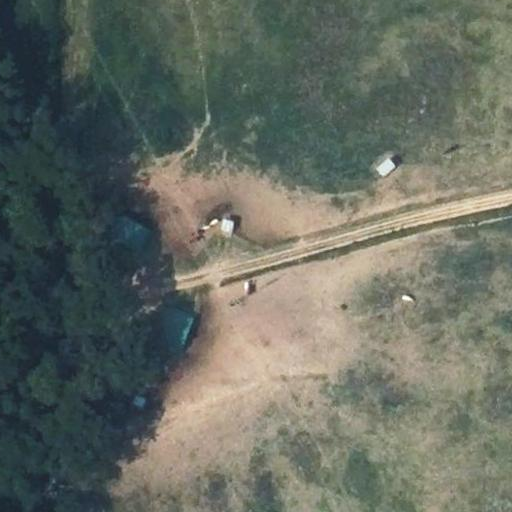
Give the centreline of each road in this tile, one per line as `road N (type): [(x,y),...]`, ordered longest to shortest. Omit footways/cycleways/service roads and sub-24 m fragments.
road 1 (track): [(76,511),(151,287),(511,196)]
road 2 (track): [(151,287),(80,204),(68,89),(70,0)]
